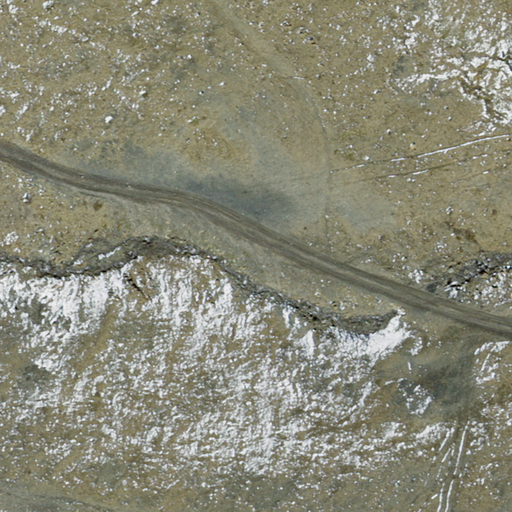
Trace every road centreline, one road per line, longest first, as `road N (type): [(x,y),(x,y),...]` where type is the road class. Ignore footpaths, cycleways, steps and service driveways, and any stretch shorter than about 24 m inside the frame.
road 1 (track): [(334,263),(191,201),(55,175),(0,155)]
road 2 (track): [(511,333),(334,263)]
